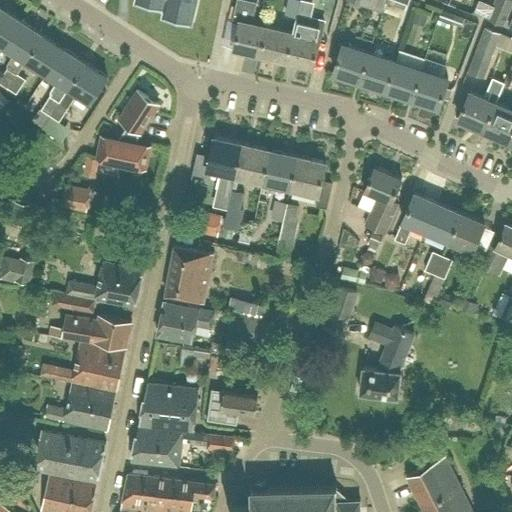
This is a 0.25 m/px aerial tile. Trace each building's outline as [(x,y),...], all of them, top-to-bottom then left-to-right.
[(147,0),(147,2),(163,6),(176,9),(175,17),(193,21),(198,0),(147,0)] [(234,48),(260,53),(266,24),(252,21),(257,1),(254,0),(236,0),(232,20),(239,22),(234,48)] [(288,0),(286,12),(297,15),(299,0),(288,0)] [(306,0),(299,0),(297,15),(293,30),(287,59),(313,65),(320,36),(323,21),(310,18),(313,2),(306,0)] [(409,0),(387,0),(387,2),(406,9),(409,0)] [(511,0),(495,0),(488,17),(503,24),(511,2),(511,0)] [(0,42),(3,44),(20,18),(0,4),(0,42)] [(463,17),(442,9),(438,19),(451,23),(452,21),(461,24),(463,17)] [(0,81),(7,86),(16,72),(25,58),(42,32),(20,18),(3,44),(14,51),(8,61),(8,65),(0,77),(0,81)] [(260,53),(287,59),(293,30),(266,24),(260,53)] [(483,76),(490,58),(500,32),(485,26),(468,71),(483,76)] [(47,72),(64,46),(42,32),(25,58),(47,72)] [(360,79),(370,51),(343,42),(333,70),(360,79)] [(85,59),(64,46),(47,72),(57,79),(50,89),(50,94),(41,108),(50,114),(59,100),(68,86),(85,59)] [(360,79),(386,88),(396,59),(370,51),(360,79)] [(85,59),(68,86),(90,100),(107,74),(85,59)] [(386,88),(412,96),(422,68),(396,59),(386,88)] [(422,68),(412,96),(439,105),(442,96),(446,85),(449,76),(422,68)] [(24,78),(16,72),(7,86),(16,91),(24,78)] [(483,128),(495,101),(504,82),(492,77),(486,90),(491,92),(488,98),(469,90),(458,117),(483,128)] [(127,122),(118,136),(101,132),(95,156),(144,167),(149,144),(136,141),(139,130),(140,131),(159,103),(137,89),(118,116),(127,122)] [(0,92),(0,108),(1,109),(9,100),(0,92)] [(59,100),(50,114),(59,119),(68,105),(59,100)] [(483,128),(509,139),(511,131),(511,108),(495,101),(483,128)] [(235,175),(234,175),(242,142),(214,136),(207,169),(223,172),(220,184),(222,184),(217,205),(228,207),(231,190),(235,175)] [(262,181),(269,148),(242,142),(234,175),(235,175),(262,181)] [(262,181),(290,187),(297,154),(269,148),(262,181)] [(297,154),(290,187),(318,193),(325,161),(297,154)] [(391,200),(401,177),(375,165),(364,191),(376,196),(364,223),(384,232),(397,203),(391,200)] [(66,183),(62,203),(88,208),(92,188),(66,183)] [(242,192),(231,190),(228,207),(223,225),(233,228),(237,229),(242,210),(238,209),(242,192)] [(425,231),(438,202),(414,192),(394,238),(404,242),(412,225),(425,231)] [(271,218),(283,221),(287,202),(275,200),(271,218)] [(23,226),(27,204),(13,202),(9,223),(23,226)] [(287,202),(283,221),(279,236),(294,240),(297,224),(295,224),(299,205),(287,202)] [(438,202),(425,231),(448,241),(461,212),(438,202)] [(217,235),(222,215),(198,210),(193,230),(217,235)] [(461,212),(448,241),(471,251),(484,222),(461,212)] [(507,252),(511,254),(511,224),(506,222),(495,247),(489,244),(480,264),(498,272),(507,252)] [(233,228),(223,225),(221,236),(231,238),(233,228)] [(203,300),(213,251),(175,243),(165,292),(203,300)] [(434,273),(442,254),(432,250),(424,269),(434,273)] [(366,252),(362,254),(360,259),(362,264),(367,265),(372,263),(374,258),(371,253),(366,252)] [(0,277),(14,281),(29,285),(36,259),(20,256),(20,257),(6,254),(0,277)] [(434,273),(426,291),(436,295),(452,259),(442,254),(434,273)] [(69,278),(66,292),(94,297),(94,296),(134,303),(142,266),(103,258),(97,283),(69,278)] [(367,270),(344,265),(342,276),(365,281),(367,270)] [(373,265),(368,277),(380,281),(384,270),(373,265)] [(332,311),(348,316),(357,290),(341,285),(332,311)] [(92,309),(94,297),(66,292),(64,304),(92,309)] [(494,310),(509,317),(511,310),(511,295),(502,292),(494,310)] [(214,308),(163,298),(156,332),(192,339),(195,322),(210,325),(214,308)] [(246,313),(289,323),(292,311),(249,300),(246,313)] [(96,317),(65,312),(62,326),(52,325),(51,334),(61,335),(62,334),(125,344),(130,320),(98,313),(97,313),(96,317)] [(269,344),(274,321),(244,314),(239,337),(269,344)] [(17,341),(24,326),(9,319),(3,334),(17,341)] [(360,386),(374,387),(373,392),(398,394),(400,369),(399,369),(414,332),(394,324),(393,328),(375,321),(369,335),(387,342),(377,366),(362,365),(360,386)] [(70,378),(116,387),(124,349),(78,340),(70,378)] [(194,347),(182,345),(179,364),(191,366),(194,347)] [(199,384),(148,378),(138,420),(194,427),(199,384)] [(107,429),(115,390),(70,380),(65,406),(46,402),(43,415),(107,429)] [(238,408),(255,410),(258,393),(224,389),(211,387),(207,418),(237,422),(238,408)] [(138,423),(131,456),(179,462),(182,438),(184,429),(180,429),(138,423)] [(34,466),(59,471),(97,478),(104,440),(41,428),(34,466)] [(184,429),(182,438),(199,440),(199,441),(206,442),(206,445),(232,448),(234,434),(180,428),(180,429),(184,429)] [(425,511),(474,511),(445,455),(407,475),(419,498),(425,511)] [(88,511),(95,481),(49,471),(41,508),(50,510),(50,511),(88,511)] [(165,491),(168,475),(128,471),(121,507),(159,511),(161,490),(165,491)] [(215,481),(168,475),(165,491),(161,490),(159,511),(161,511),(190,511),(193,492),(213,495),(215,481)] [(266,487),(266,479),(256,480),(256,487),(254,487),(254,485),(252,485),(252,487),(250,487),(250,490),(252,490),(252,502),(250,502),(250,504),(231,504),(231,511),(360,511),(360,499),(355,499),(355,498),(354,498),(354,499),(350,499),(337,487),(337,485),(335,485),(335,483),(333,483),(333,485),(319,485),(319,483),(316,483),(317,485),(303,486),(303,484),(300,484),(300,486),(287,486),(287,484),(284,484),(284,486),(271,487),(271,485),(268,485),(268,487),(266,487)] [(0,511),(19,511),(0,502),(0,511)]
